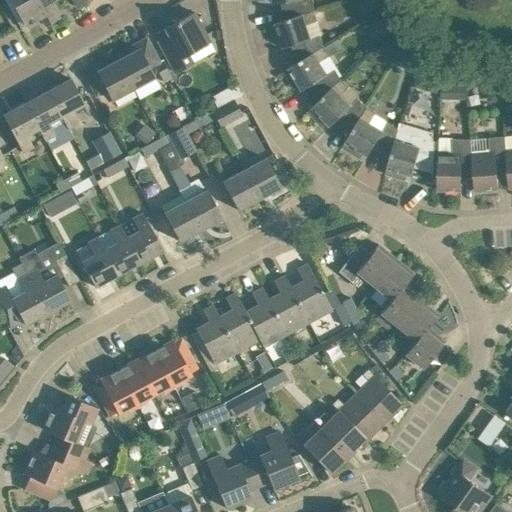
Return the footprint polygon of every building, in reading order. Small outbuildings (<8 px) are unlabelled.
[(36,0),(11,0),(25,24),(39,16),(44,13),(36,0)] [(36,0),(44,13),(39,16),(44,25),(59,17),(48,0),(36,0)] [(281,2),(283,20),(313,9),(312,0),(272,0),(273,2),(281,2)] [(378,0),(366,0),(372,9),(381,4),(378,0)] [(291,45),(297,62),(322,47),(318,34),(310,37),(306,24),(317,20),(313,9),(283,20),(269,24),(274,40),(280,38),(284,47),(291,45)] [(168,35),(157,41),(174,72),(192,62),(192,61),(189,63),(185,54),(209,41),(201,26),(205,24),(201,15),(196,17),(193,12),(164,28),(168,35)] [(382,37),(392,32),(390,29),(386,21),(385,18),(374,23),(382,37)] [(406,43),(395,34),(387,44),(398,53),(406,43)] [(138,49),(117,60),(133,88),(153,77),(148,68),(160,62),(146,37),(135,44),(138,49)] [(297,62),(283,71),(292,84),(297,81),(303,90),(304,89),(314,105),(340,78),(339,77),(342,75),(328,54),(322,47),(297,62)] [(412,62),(403,53),(396,60),(406,69),(412,62)] [(133,88),(117,60),(97,70),(94,65),(83,71),(96,96),(107,89),(112,99),(133,88)] [(412,86),(424,89),(427,75),(416,73),(412,86)] [(47,91),(60,116),(67,127),(76,122),(70,110),(84,103),(70,78),(47,91)] [(336,120),(350,133),(366,107),(358,99),(351,105),(340,94),(348,86),(340,78),(314,105),(307,111),(319,123),(323,118),(331,126),(336,120)] [(230,100),(233,98),(241,94),(235,84),(224,89),(230,100)] [(455,85),(441,85),(441,99),(455,99),(455,85)] [(493,103),(501,102),(500,86),(487,87),(487,98),(493,103)] [(47,91),(24,103),(37,128),(44,140),(55,134),(48,122),(60,116),(47,91)] [(212,110),(220,127),(242,115),(233,98),(230,100),(212,110)] [(37,128),(24,103),(2,115),(22,152),(32,147),(25,134),(37,128)] [(372,148),(389,158),(398,129),(374,115),(375,113),(366,107),(350,133),(342,147),(356,155),(359,150),(368,155),(372,148)] [(210,111),(183,126),(187,133),(215,119),(210,111)] [(389,158),(385,173),(400,178),(402,172),(412,175),(414,167),(433,172),(434,141),(434,131),(400,121),(398,129),(389,158)] [(153,141),(158,149),(171,142),(180,159),(196,151),(187,133),(183,126),(153,141)] [(86,161),(90,169),(119,153),(108,132),(92,140),(99,153),(86,161)] [(474,178),(475,190),(498,188),(496,170),(508,169),(506,149),(505,135),(488,136),(488,138),(471,139),(472,152),(474,178)] [(474,178),(472,152),(471,139),(470,139),(439,138),(437,189),(460,190),(461,178),(474,178)] [(140,148),(145,156),(158,149),(153,141),(140,148)] [(102,169),(107,178),(129,166),(124,157),(102,169)] [(265,158),(244,169),(259,198),(280,186),(265,158)] [(259,198),(244,169),(222,181),(237,209),(259,198)] [(65,178),(70,186),(81,180),(76,172),(65,178)] [(92,174),(81,180),(70,186),(69,186),(74,195),(96,183),(92,174)] [(59,192),(69,186),(70,186),(65,178),(54,184),(59,192)] [(207,190),(185,202),(200,229),(222,218),(207,190)] [(60,211),(54,198),(43,204),(50,216),(60,211)] [(200,229),(185,202),(164,213),(178,241),(200,229)] [(4,212),(3,213),(7,220),(18,215),(14,207),(4,212)] [(120,226),(139,262),(162,250),(143,214),(132,219),(132,220),(120,226)] [(115,243),(103,249),(116,274),(139,262),(120,226),(120,225),(109,231),(115,243)] [(116,274),(103,249),(97,238),(85,244),(91,255),(81,261),(94,286),(116,274)] [(79,280),(57,239),(46,244),(67,286),(79,280)] [(364,278),(373,285),(395,258),(384,249),(381,252),(375,247),(370,253),(359,245),(338,271),(357,286),(364,278)] [(16,255),(21,263),(47,311),(70,299),(57,275),(53,269),(47,272),(34,247),(16,255)] [(373,285),(390,299),(400,289),(410,276),(404,270),(406,267),(395,258),(373,285)] [(0,286),(0,312),(4,320),(8,326),(8,327),(22,320),(24,323),(47,311),(21,263),(11,268),(23,292),(11,299),(8,300),(0,286)] [(290,286),(309,321),(332,309),(307,263),(297,268),(303,280),(290,286)] [(268,298),(287,333),(309,321),(290,286),(284,275),(274,281),(280,292),(268,298)] [(245,311),(259,338),(263,346),(287,333),(268,298),(262,287),(251,293),(257,304),(245,311)] [(380,312),(397,326),(419,299),(408,290),(405,293),(400,289),(390,299),(380,312)] [(231,309),(219,316),(237,350),(259,338),(245,311),(235,292),(225,298),(231,309)] [(345,300),(341,303),(346,312),(354,308),(349,298),(345,300)] [(397,326),(415,340),(427,327),(435,317),(428,312),(431,308),(419,299),(397,326)] [(342,326),(351,322),(346,313),(341,303),(339,304),(333,307),(342,326)] [(237,350),(219,316),(213,304),(202,310),(208,321),(195,328),(214,363),(237,350)] [(354,308),(346,312),(351,322),(351,323),(360,319),(354,308)] [(415,340),(404,353),(422,368),(442,344),(435,339),(438,335),(427,327),(415,340)] [(181,338),(173,342),(177,350),(185,346),(181,338)] [(381,347),(374,338),(367,343),(374,353),(381,347)] [(173,340),(154,350),(172,383),(176,391),(187,385),(183,377),(190,374),(189,372),(185,365),(181,357),(177,350),(173,342),(173,340)] [(185,346),(177,350),(181,357),(189,353),(185,346)] [(381,347),(374,353),(381,362),(388,357),(381,347)] [(154,350),(136,360),(154,393),(172,383),(154,350)] [(189,353),(181,357),(185,365),(193,361),(189,353)] [(0,383),(14,366),(3,357),(0,361),(0,383)] [(136,360),(118,370),(135,403),(154,393),(136,360)] [(193,361),(185,365),(189,372),(197,368),(193,361)] [(402,374),(394,365),(387,370),(395,380),(402,374)] [(356,392),(382,419),(388,413),(391,416),(402,404),(368,369),(361,375),(367,381),(356,392)] [(118,370),(100,379),(100,381),(104,389),(108,396),(112,404),(116,412),(117,413),(135,403),(118,370)] [(283,371),(261,382),(266,390),(287,379),(283,371)] [(100,381),(93,385),(97,393),(104,389),(100,381)] [(265,390),(261,382),(243,392),(250,404),(267,394),(265,390)] [(104,389),(97,393),(101,400),(108,396),(104,389)] [(180,398),(187,412),(202,405),(196,391),(180,398)] [(376,426),(382,419),(356,392),(344,404),(338,398),(332,403),(338,410),(367,439),(378,428),(376,426)] [(51,406),(42,428),(70,441),(66,451),(85,459),(89,449),(75,442),(84,421),(90,424),(97,408),(67,395),(61,410),(51,406)] [(108,396),(101,400),(105,408),(112,404),(108,396)] [(112,404),(105,408),(110,415),(116,412),(112,404)] [(367,439),(338,410),(327,420),(321,414),(308,427),(314,433),(302,444),(329,471),(363,437),(366,440),(367,439)] [(477,437),(489,445),(506,421),(494,413),(477,437)] [(205,456),(189,418),(179,422),(196,460),(205,456)] [(259,458),(249,462),(259,486),(270,481),(273,488),(298,478),(297,475),(309,470),(298,453),(289,457),(279,432),(266,437),(271,451),(261,455),(259,456),(259,458)] [(33,450),(23,472),(29,475),(24,488),(49,499),(47,505),(48,508),(67,500),(64,494),(57,487),(66,464),(87,473),(92,462),(85,459),(66,451),(50,444),(46,456),(33,450)] [(163,493),(167,504),(170,511),(196,511),(188,491),(204,485),(189,449),(175,454),(180,467),(182,466),(189,482),(163,493)] [(259,486),(249,462),(238,467),(237,464),(225,469),(219,456),(206,462),(225,507),(250,497),(248,490),(259,486)] [(470,480),(478,468),(464,457),(439,493),(456,505),(452,511),(453,511),(480,511),(492,495),(470,480)] [(77,495),(83,510),(109,499),(103,484),(77,495)] [(119,492),(128,511),(138,511),(140,511),(130,487),(119,492)] [(511,511),(497,501),(489,511),(511,511)]
